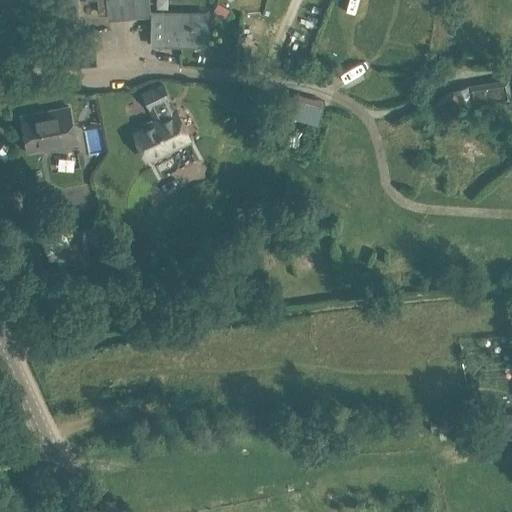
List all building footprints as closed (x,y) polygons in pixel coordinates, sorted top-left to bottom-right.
[(108,21),(150,18),(149,0),(87,0),(87,1),(106,0),(108,21)] [(206,14),(164,13),(164,46),(206,46),(206,14)] [(94,30),(63,33),(67,68),(97,65),(94,30)] [(507,79),(469,86),(473,108),(510,102),(507,79)] [(163,84),(143,94),(151,110),(155,119),(137,127),(139,132),(135,133),(147,157),(151,155),(153,160),(190,141),(175,109),(174,109),(170,100),(163,84)] [(466,108),(454,88),(429,103),(441,124),(466,108)] [(296,125),(312,106),(297,93),(283,109),(288,114),(286,116),(296,125)] [(69,107),(21,116),(28,153),(76,144),(69,107)] [(466,273),(467,243),(443,242),(442,263),(449,263),(449,273),(466,273)] [(424,271),(424,261),(404,261),(404,271),(424,271)] [(486,273),(506,274),(507,264),(486,263),(486,273)] [(506,306),(498,306),(498,329),(507,328),(506,306)] [(511,414),(491,415),(493,436),(511,434),(511,414)] [(480,417),(464,419),(464,415),(452,416),(430,417),(431,433),(453,431),(454,442),(467,441),(483,440),(480,417)] [(330,467),(347,462),(344,453),(327,458),(330,467)]
